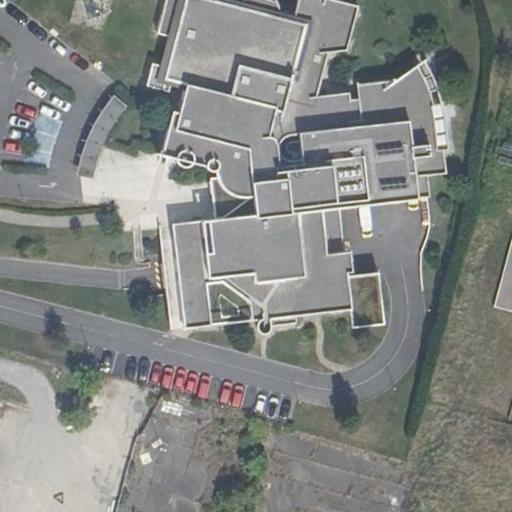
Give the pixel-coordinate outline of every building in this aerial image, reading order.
[(335,205),(427,194),(425,171),(442,171),(441,156),(442,149),(444,148),(445,139),(444,127),(440,105),(433,85),(421,58),(378,89),(377,81),(352,84),(353,97),(346,99),(345,92),(312,96),(325,52),(344,49),(353,5),(333,0),(292,0),(288,17),(282,16),(275,14),(275,10),(275,4),(272,0),(240,0),(239,3),(232,1),(231,1),(224,0),(161,0),(153,31),(172,37),(163,67),(149,62),(143,84),(164,90),(167,80),(176,83),(170,111),(164,109),(154,153),(167,156),(168,160),(171,163),(175,165),(179,165),(182,163),(184,160),(196,163),(197,166),(199,169),(202,169),(206,169),(208,167),(210,172),(210,177),(212,181),(214,184),(217,187),(220,190),(224,193),(227,195),(231,196),(234,196),(241,196),(243,214),(168,224),(181,328),(347,308),(349,325),(381,322),(377,273),(344,275),(335,205)] [(105,95),(72,171),(88,178),(121,101),(105,95)] [(48,157),(63,122),(41,113),(27,148),(48,157)] [(181,328),(168,224),(155,225),(162,278),(168,329),(181,328)] [(511,236),(493,305),(511,310),(511,400),(508,417),(511,417),(511,236)]
